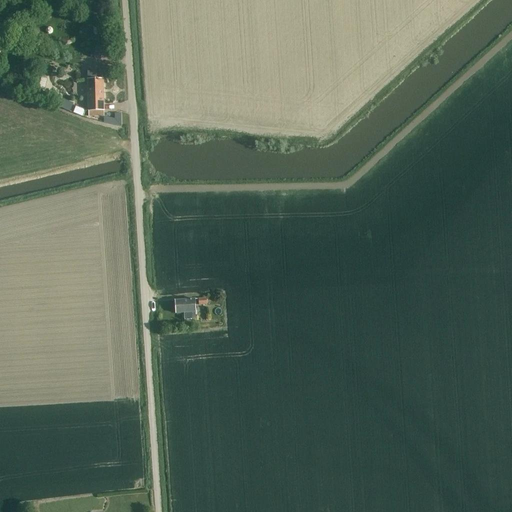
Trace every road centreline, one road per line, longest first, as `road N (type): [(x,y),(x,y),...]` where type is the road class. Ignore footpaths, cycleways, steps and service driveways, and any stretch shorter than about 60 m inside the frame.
road 1 (unclassified): [(160,511),(125,0)]
road 2 (track): [(136,175),(0,210)]
